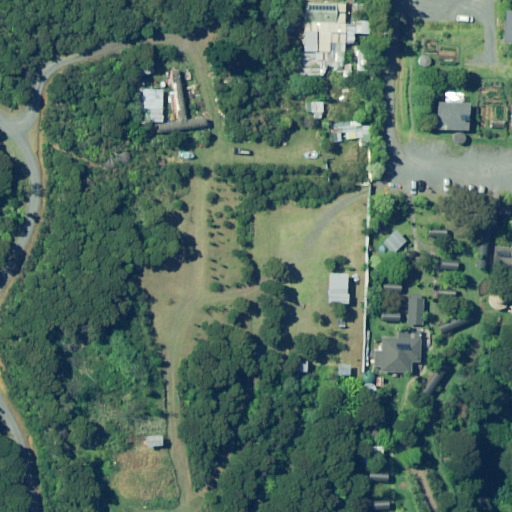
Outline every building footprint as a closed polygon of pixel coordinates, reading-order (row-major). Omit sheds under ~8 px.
[(368,23),(345,22),(346,3),(306,2),(305,51),(317,51),(317,57),(297,57),(297,77),(326,77),(326,68),(333,68),(333,72),(342,73),(342,77),(353,77),(353,64),(347,64),(347,42),(355,42),(355,34),(368,34),(368,23)] [(466,43),(464,28),(421,33),(424,50),(431,49),(432,57),(436,57),(436,60),(439,60),(440,68),(456,67),(454,55),(452,56),(452,51),(450,51),(449,45),(466,43)] [(369,50),(358,50),(358,71),(369,71),(369,50)] [(164,90),(130,89),(129,111),(128,121),(162,123),(164,90)] [(308,102),(308,113),(323,112),(323,101),(308,102)] [(469,106),(437,105),(436,133),(469,133),(469,106)] [(342,133),(347,133),(347,139),(361,138),(361,146),(371,146),(370,134),(369,118),(348,120),(349,123),(331,124),(333,142),(342,141),(342,133)] [(281,143),(288,143),(297,143),(297,127),(288,127),(288,135),(281,135),(281,143)] [(255,218),(254,228),(266,229),(267,218),(255,218)] [(395,256),(407,243),(394,231),(395,229),(390,224),(378,237),(385,243),(383,246),(395,256)] [(490,229),(482,228),(477,273),(485,274),(490,229)] [(511,250),(495,249),(493,268),(503,269),(502,281),(511,281),(511,250)] [(415,257),(408,252),(399,263),(406,268),(415,257)] [(458,262),(443,262),(442,271),(457,272),(458,262)] [(350,275),(331,275),(331,305),(350,305),(350,275)] [(404,285),(386,284),(385,292),(403,294),(404,285)] [(455,291),(438,291),(438,300),(454,301),(455,291)] [(493,295),(491,298),(490,301),(491,304),(492,307),(494,310),(497,311),(501,312),(504,311),(507,310),(509,307),(510,304),(511,301),(510,298),(508,295),(505,293),(502,292),(499,292),(496,293),(493,295)] [(426,299),(414,299),(413,328),(425,328),(426,299)] [(436,322),(441,332),(475,316),(470,306),(436,322)] [(402,315),(385,314),(384,324),(401,325),(402,315)] [(421,339),(383,338),(382,375),(412,376),(413,364),(420,365),(421,339)] [(310,362),(297,362),(296,374),(309,374),(310,362)] [(354,365),(340,365),(340,377),(354,377),(354,365)] [(450,370),(444,366),(425,395),(431,399),(450,370)] [(369,372),(367,373),(367,375),(367,378),(368,380),(369,381),(371,382),(373,382),(375,382),(377,381),(379,380),(380,378),(380,376),(379,373),(378,372),(377,370),(375,370),(372,370),(370,370),(369,372)] [(365,376),(356,376),(355,391),(365,391),(365,376)] [(368,392),(369,393),(370,395),(372,395),(374,395),(376,395),(377,394),(378,392),(379,391),(379,389),(378,387),(377,385),(375,384),(374,384),(372,384),(370,385),(369,386),(368,388),(368,390),(368,392)] [(389,418),(376,418),(375,427),(389,427),(389,418)] [(134,446),(147,446),(148,448),(163,447),(162,436),(152,436),(110,439),(110,450),(128,449),(128,454),(134,454),(134,446)] [(388,447),(374,447),(374,456),(388,456),(388,447)] [(390,473),(376,473),(376,484),(390,483),(390,473)] [(391,502),(376,503),(376,511),(391,511),(391,502)]
